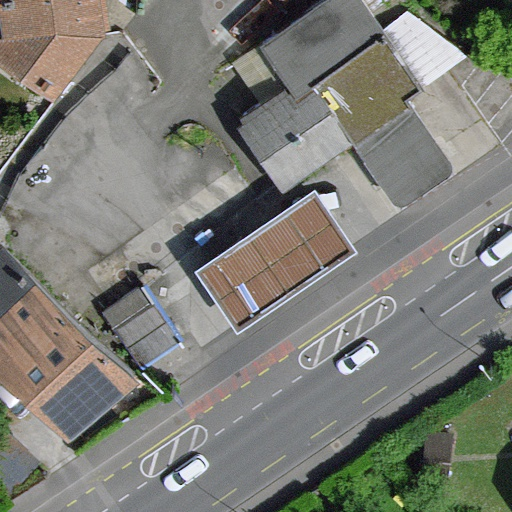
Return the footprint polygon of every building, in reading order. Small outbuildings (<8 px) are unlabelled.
[(84,13),(82,0),(23,0),(8,2),(12,31),(0,47),(0,48),(51,85),(98,24),(84,13)] [(253,123),(250,126),(286,179),(351,135),(360,145),(415,106),(407,96),(423,86),(383,29),(363,0),(325,0),(264,42),(300,92),(295,96),(288,87),(247,115),(253,123)] [(363,0),(383,29),(409,10),(416,5),(409,0),(363,0)] [(409,10),(383,29),(423,86),(470,54),(409,10)] [(455,161),(415,106),(360,145),(399,203),(412,202),(455,172),(455,161)] [(329,201),(211,276),(245,327),(364,253),(329,201)] [(136,376),(10,251),(0,260),(0,363),(72,429),(136,376)] [(145,284),(108,310),(144,363),(182,339),(145,284)]
